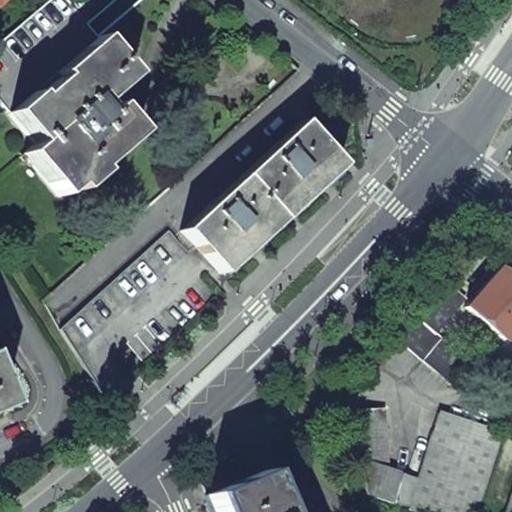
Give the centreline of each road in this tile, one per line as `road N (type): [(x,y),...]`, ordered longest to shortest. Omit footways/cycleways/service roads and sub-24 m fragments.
road 1 (tertiary): [(236,376),(442,154)]
road 2 (residential): [(243,0),(442,154)]
road 3 (tertiary): [(142,462),(236,376)]
